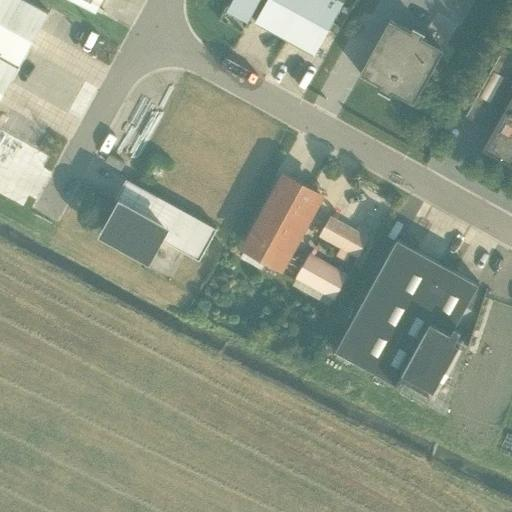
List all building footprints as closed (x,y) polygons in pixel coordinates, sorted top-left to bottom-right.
[(0,0),(0,101),(50,12),(27,0),(0,0)] [(102,0),(77,0),(96,11),(102,0)] [(232,0),(229,7),(249,18),(259,0),(268,0),(256,22),(315,54),(344,1),(342,0),(232,0)] [(415,103),(445,49),(424,38),(426,33),(414,26),(411,31),(390,19),(361,73),(381,85),(379,90),(391,96),(394,92),(415,103)] [(511,52),(503,48),(466,116),(493,131),(484,148),(511,163),(511,139),(504,135),(511,119),(511,52)] [(282,263),(320,194),(285,175),(247,244),(282,263)] [(218,228),(158,195),(132,181),(121,202),(104,233),(149,258),(160,238),(200,260),(218,228)] [(359,254),(369,237),(330,216),(321,233),(359,254)] [(488,287),(398,237),(336,349),(449,411),(488,287)] [(335,298),(349,273),(310,252),(296,277),(335,298)]
